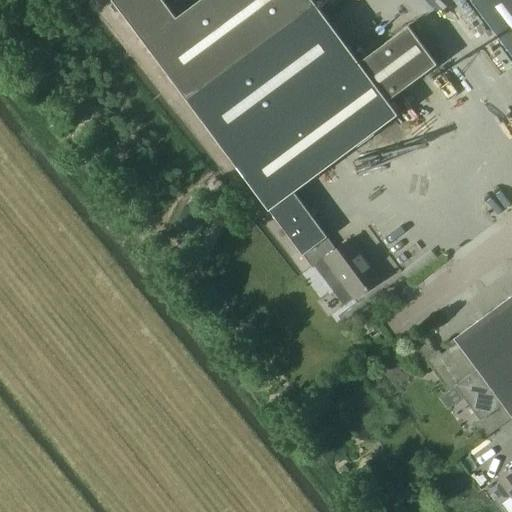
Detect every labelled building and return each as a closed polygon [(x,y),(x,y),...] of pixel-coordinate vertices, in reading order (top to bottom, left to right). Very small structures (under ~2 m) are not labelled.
[(114,0),(231,157),(231,158),(311,99),(360,63),(313,0),(201,0),(177,18),(164,0),(114,0)] [(511,0),(470,0),(511,55),(511,0)] [(360,62),(389,100),(438,64),(409,26),(360,62)] [(270,210),(305,258),(331,239),(296,191),(399,114),(389,100),(360,62),(360,63),(311,99),(231,158),(270,210)] [(202,213),(185,206),(174,228),(198,240),(206,223),(199,219),(202,213)] [(331,239),(305,258),(312,267),(325,258),(332,268),(330,269),(329,271),(328,272),(327,275),(327,277),(328,279),(328,280),(329,282),(330,283),(332,284),(335,285),(337,285),(339,285),(342,284),(343,283),(355,299),(383,278),(353,237),(338,248),(331,239)] [(511,295),(458,336),(511,407),(511,295)] [(439,352),(429,358),(450,387),(456,382),(485,419),(476,422),(485,435),(511,415),(511,413),(456,338),(447,344),(450,350),(441,355),(439,352)] [(511,495),(511,467),(499,477),(502,481),(498,484),(498,487),(505,496),(508,497),(511,494),(511,495)]
